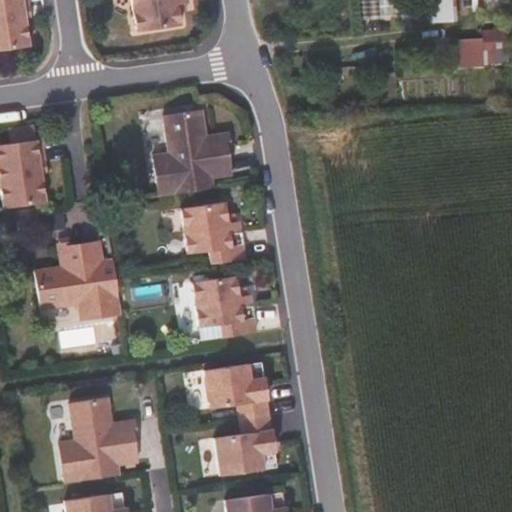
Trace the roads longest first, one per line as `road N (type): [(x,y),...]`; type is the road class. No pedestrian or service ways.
road 1 (residential): [(263,63),(334,511)]
road 2 (residential): [(86,85),(263,63)]
